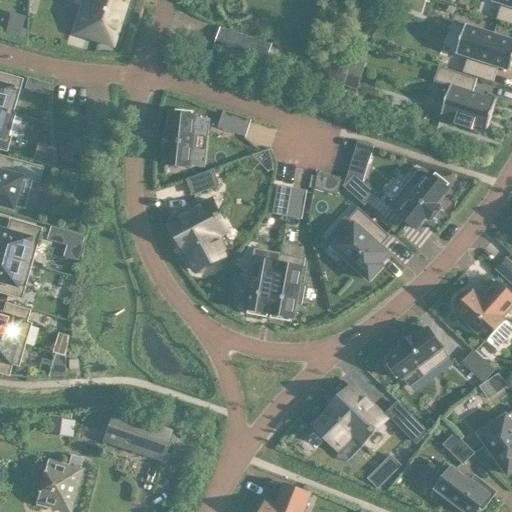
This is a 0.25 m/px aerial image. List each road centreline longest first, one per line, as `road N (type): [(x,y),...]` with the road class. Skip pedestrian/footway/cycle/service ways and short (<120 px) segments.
road 1 (residential): [(140,76),(134,176),(142,234),(164,283),(206,331)]
road 2 (residential): [(333,349),(429,272),(511,165)]
road 3 (residential): [(0,50),(140,76)]
road 4 (residential): [(236,452),(333,349)]
road 5 (residential): [(206,331),(258,348),(333,349)]
road 6 (residential): [(206,331),(233,393),(236,452)]
